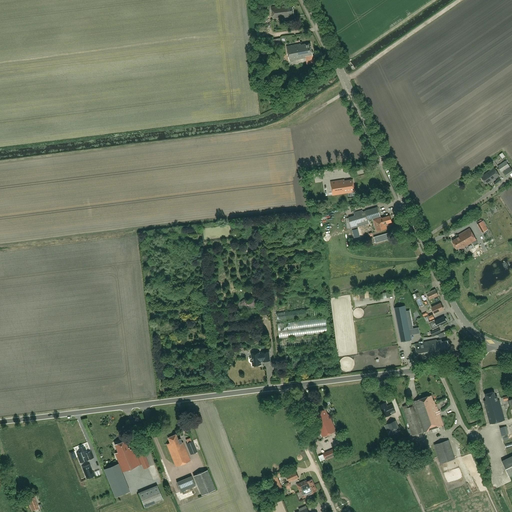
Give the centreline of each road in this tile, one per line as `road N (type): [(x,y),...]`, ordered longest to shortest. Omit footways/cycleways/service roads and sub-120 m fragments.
road 1 (unclassified): [(0,422),(473,363),(490,344)]
road 2 (tertiary): [(490,344),(450,298),(306,0)]
